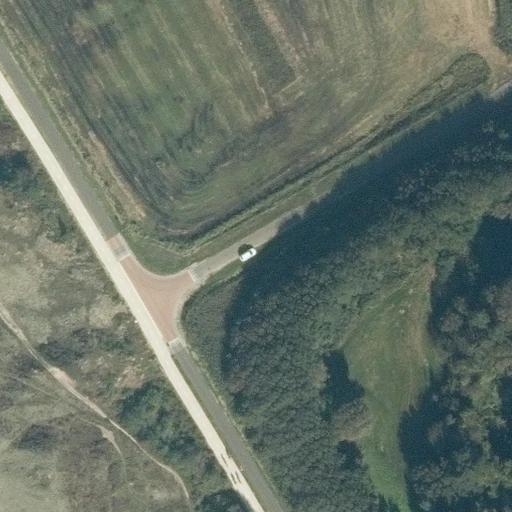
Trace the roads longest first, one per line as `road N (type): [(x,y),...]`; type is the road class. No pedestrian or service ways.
road 1 (unclassified): [(153,306),(511,93)]
road 2 (unclassified): [(153,306),(0,51)]
road 3 (unclassified): [(269,511),(153,306)]
